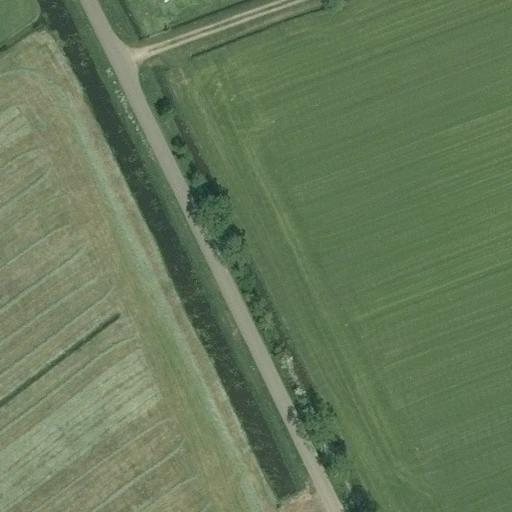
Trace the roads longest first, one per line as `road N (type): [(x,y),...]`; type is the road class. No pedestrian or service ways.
road 1 (unclassified): [(334,511),(88,0)]
road 2 (track): [(298,0),(119,65)]
